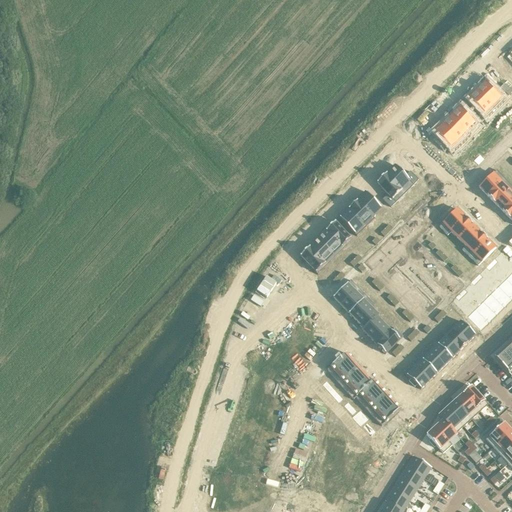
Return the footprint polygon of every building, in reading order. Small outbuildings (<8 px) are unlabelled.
[(491,68),(486,73),(491,77),(495,73),(491,68)] [(486,82),(477,91),(496,109),(499,106),(508,97),(500,88),(495,92),(492,89),(486,82)] [(504,83),(500,88),(508,97),(511,93),(511,91),(504,83)] [(477,91),(469,99),(475,106),(478,109),(474,113),(483,122),(487,117),(496,109),(477,91)] [(459,108),(451,116),(468,133),(469,133),(477,125),(478,127),(483,122),(474,113),(469,117),(466,114),(460,108),(459,108)] [(451,116),(443,124),(462,143),(470,135),(469,133),(468,133),(451,116)] [(435,132),(440,138),(440,139),(439,139),(438,139),(445,146),(446,145),(445,145),(446,144),(453,151),(462,143),(443,124),(435,132)] [(501,132),(497,136),(502,141),(506,137),(501,132)] [(511,155),(508,151),(502,157),(508,163),(511,159),(511,155)] [(387,175),(386,175),(405,194),(418,180),(410,172),(405,176),(395,166),(387,175)] [(484,183),(479,188),(487,196),(505,179),(497,171),(490,177),(488,175),(482,181),(484,183)] [(386,174),(377,183),(387,194),(383,199),(391,207),(405,194),(386,175),(387,175),(386,174)] [(511,186),(505,179),(487,196),(494,204),(511,186)] [(511,186),(494,204),(502,212),(511,201),(511,186)] [(366,192),(357,201),(373,217),(381,208),(366,192)] [(357,201),(348,210),(366,227),(375,219),(373,217),(357,201)] [(511,201),(502,212),(510,219),(511,216),(511,201)] [(414,203),(398,219),(403,224),(419,208),(414,203)] [(348,210),(339,219),(357,236),(366,227),(348,210)] [(445,221),(439,227),(448,236),(451,232),(465,218),(457,210),(451,215),(450,213),(444,219),(445,221)] [(465,218),(451,232),(458,240),(473,226),(465,218)] [(335,223),(326,232),(344,249),(352,240),(335,223)] [(389,225),(384,229),(388,233),(393,229),(389,225)] [(473,226),(458,240),(465,247),(466,247),(480,233),(473,226)] [(384,229),(380,234),(384,237),(388,233),(384,229)] [(326,232),(318,240),(335,258),(344,249),(326,232)] [(465,247),(462,250),(470,258),(488,241),(480,233),(466,247),(465,247)] [(376,238),(372,242),(376,246),(380,242),(376,238)] [(309,248),(326,266),(335,258),(318,240),(309,248)] [(488,241),(470,258),(478,266),(496,249),(488,241)] [(360,253),(358,255),(362,259),(369,253),(358,242),(353,247),(360,253)] [(432,242),(428,246),(432,250),(436,247),(432,242)] [(309,248),(300,257),(305,262),(303,264),(309,271),(311,269),(318,275),(326,266),(309,248)] [(439,250),(435,254),(439,258),(443,254),(439,250)] [(443,254),(439,258),(444,262),(448,259),(443,254)] [(358,255),(354,260),(358,264),(362,259),(358,255)] [(354,260),(350,264),(353,268),(358,264),(354,260)] [(361,265),(357,269),(362,273),(366,269),(361,265)] [(454,265),(450,269),(455,274),(459,270),(454,265)] [(459,270),(455,274),(459,278),(463,274),(459,270)] [(341,272),(337,277),(341,281),(345,276),(341,272)] [(337,277),(332,281),(336,285),(341,281),(337,277)] [(375,279),(371,283),(375,287),(379,283),(375,279)] [(498,286),(498,287),(511,301),(511,299),(511,285),(505,279),(498,286)] [(351,281),(333,298),(341,306),(359,289),(351,281)] [(379,283),(375,287),(380,292),(384,288),(379,283)] [(498,287),(490,294),(504,308),(511,301),(498,287)] [(359,289),(341,306),(349,314),(366,296),(359,289)] [(490,294),(482,302),(496,316),(504,308),(490,294)] [(390,295),(386,298),(391,303),(395,299),(390,295)] [(366,296),(349,314),(356,322),(370,308),(371,308),(374,305),(366,296)] [(395,299),(391,303),(395,307),(399,303),(395,299)] [(482,302),(475,310),(488,323),(496,316),(482,302)] [(370,308),(356,322),(363,329),(364,329),(376,317),(377,317),(378,316),(371,308),(370,308)] [(305,310),(297,318),(310,333),(319,325),(316,322),(318,320),(312,314),(310,316),(305,310)] [(405,310),(402,314),(406,318),(410,314),(405,310)] [(475,310),(467,317),(480,331),(488,323),(475,310)] [(442,311),(438,315),(442,319),(446,315),(442,311)] [(410,314),(406,318),(410,322),(414,318),(410,314)] [(438,315),(434,319),(438,323),(442,319),(438,315)] [(363,329),(362,331),(370,339),(384,325),(377,317),(376,317),(364,329),(363,329)] [(297,318),(289,325),(302,340),(310,333),(297,318)] [(453,330),(467,344),(475,336),(461,322),(453,330)] [(289,325),(281,332),(294,347),(302,340),(289,325)] [(377,346),(391,332),(384,325),(370,339),(377,346)] [(427,326),(423,330),(427,334),(431,330),(427,326)] [(450,326),(442,335),(445,338),(459,352),(468,344),(467,344),(453,330),(450,326)] [(395,328),(391,332),(377,346),(385,354),(403,337),(395,328)] [(415,330),(411,334),(415,338),(419,334),(415,330)] [(281,332),(273,340),(286,355),(294,347),(281,332)] [(411,334),(407,338),(411,342),(415,338),(411,334)] [(438,345),(452,359),(459,352),(445,338),(438,345)] [(273,340),(264,347),(272,356),(267,361),(276,371),(281,365),(278,362),(286,355),(273,340)] [(435,341),(426,349),(444,367),(452,359),(438,345),(435,341)] [(329,345),(324,349),(328,353),(333,349),(329,345)] [(400,345),(396,349),(400,353),(404,349),(400,345)] [(495,358),(494,358),(511,377),(511,376),(511,348),(509,345),(495,358)] [(324,349),(320,353),(324,357),(328,353),(324,349)] [(396,349),(392,353),(395,357),(400,353),(396,349)] [(426,349),(419,357),(436,375),(444,367),(426,349)] [(346,354),(327,371),(327,372),(327,371),(340,386),(359,369),(346,355),(346,354)] [(419,357),(411,365),(429,382),(436,375),(419,357)] [(313,359),(308,363),(312,367),(317,363),(313,359)] [(308,363),(304,367),(308,371),(312,367),(308,363)] [(411,365),(403,373),(410,380),(409,382),(415,388),(416,386),(421,390),(429,382),(411,365)] [(241,371),(237,383),(259,390),(263,379),(265,380),(267,372),(255,368),(253,375),(241,371)] [(359,369),(340,386),(353,400),(356,398),(355,398),(372,383),(371,383),(359,369)] [(372,383),(355,398),(356,398),(368,412),(387,395),(374,381),(371,383),(372,383)] [(326,382),(322,386),(326,390),(330,386),(326,382)] [(237,383),(234,394),(255,401),(259,390),(237,383)] [(330,386),(326,390),(330,394),(334,391),(330,386)] [(471,387),(463,395),(479,413),(488,406),(471,387)] [(334,391),(330,394),(334,399),(338,395),(334,391)] [(234,394),(230,406),(251,413),(255,401),(234,394)] [(338,395),(334,399),(338,403),(342,400),(338,395)] [(387,395),(368,412),(381,426),(381,427),(400,410),(400,409),(387,395)] [(463,395),(455,402),(471,420),(479,413),(463,395)] [(455,402),(447,409),(463,428),(471,420),(455,402)] [(348,403),(344,406),(348,411),(352,407),(348,403)] [(230,406),(226,417),(247,424),(251,413),(230,406)] [(352,407),(348,411),(352,415),(356,412),(352,407)] [(447,409),(438,417),(442,421),(443,421),(455,435),(456,435),(463,428),(447,409)] [(360,411),(356,415),(360,419),(364,415),(360,411)] [(356,415),(352,418),(356,423),(360,419),(356,415)] [(364,415),(360,419),(364,424),(368,420),(364,415)] [(226,417),(222,429),(233,433),(231,440),(243,444),(246,436),(243,436),(247,424),(226,417)] [(491,417),(487,421),(490,425),(495,421),(491,417)] [(360,419),(356,423),(360,427),(364,424),(360,419)] [(442,421),(435,428),(448,443),(449,443),(457,435),(456,435),(455,435),(443,421),(442,421)] [(487,421),(482,425),(486,429),(490,425),(487,421)] [(499,428),(485,440),(493,449),(511,432),(504,424),(505,424),(504,423),(503,424),(499,428)] [(367,424),(363,428),(367,432),(371,428),(367,424)] [(371,428),(367,432),(371,436),(375,433),(371,428)] [(435,428),(426,436),(430,440),(429,442),(434,448),(436,447),(443,454),(452,446),(449,443),(448,443),(435,428)] [(475,432),(471,436),(474,440),(479,436),(475,432)] [(511,432),(493,449),(500,457),(511,446),(511,432)] [(469,441),(465,445),(468,449),(473,445),(469,441)] [(344,444),(340,454),(358,460),(362,450),(344,444)] [(473,445),(468,449),(472,453),(474,452),(477,449),(473,445)] [(511,446),(500,457),(508,465),(511,460),(511,446)] [(214,454),(213,465),(232,468),(234,458),(239,458),(240,451),(228,449),(226,456),(214,454)] [(340,454),(337,464),(355,470),(358,460),(340,454)] [(413,458),(406,469),(424,480),(431,469),(432,468),(414,457),(413,457),(413,458)] [(337,464),(334,474),(352,480),(355,470),(337,464)] [(213,465),(211,476),(231,479),(232,468),(213,465)] [(483,465),(479,468),(483,473),(487,469),(483,465)] [(406,469),(399,480),(417,491),(424,480),(406,469)] [(487,469),(483,473),(487,477),(491,474),(487,469)] [(334,474),(330,483),(348,489),(352,480),(334,474)] [(207,486),(209,487),(227,489),(229,490),(231,479),(211,476),(209,486),(207,486)] [(430,476),(426,481),(435,487),(439,482),(430,476)] [(494,477),(490,481),(494,485),(498,482),(494,477)] [(399,480),(392,491),(410,502),(417,491),(399,480)] [(330,483),(327,493),(345,499),(348,489),(330,483)] [(207,486),(205,497),(225,500),(227,490),(229,490),(227,489),(209,487),(207,486)] [(385,501),(384,502),(386,503),(387,502),(402,511),(403,511),(410,502),(392,491),(385,502),(385,501)] [(327,493),(324,503),(342,509),(345,499),(327,493)] [(205,497),(204,508),(224,511),(225,500),(205,497)] [(386,503),(381,511),(382,511),(402,511),(387,502),(386,503)]
